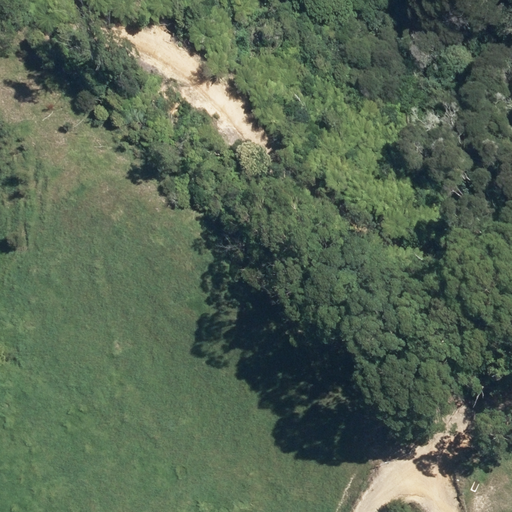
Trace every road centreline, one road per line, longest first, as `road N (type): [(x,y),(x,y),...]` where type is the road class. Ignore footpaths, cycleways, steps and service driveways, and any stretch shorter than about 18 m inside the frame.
road 1 (track): [(377,511),(401,478),(397,423),(270,270),(91,87),(0,26)]
road 2 (track): [(401,478),(465,455),(480,428),(511,419)]
